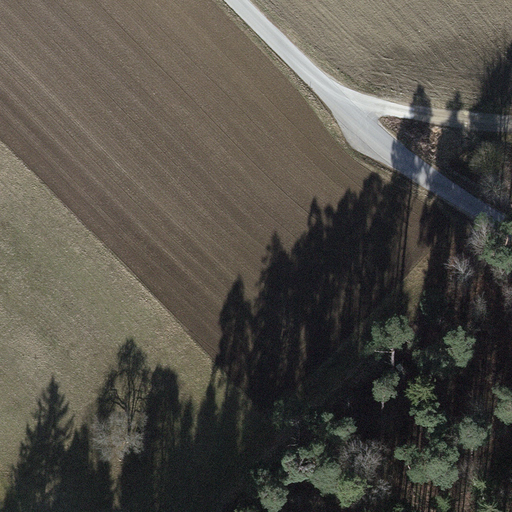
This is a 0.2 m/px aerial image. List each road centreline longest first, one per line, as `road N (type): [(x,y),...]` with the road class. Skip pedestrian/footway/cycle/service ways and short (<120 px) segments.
road 1 (tertiary): [(511,227),(400,155),(238,0)]
road 2 (track): [(511,128),(337,98)]
